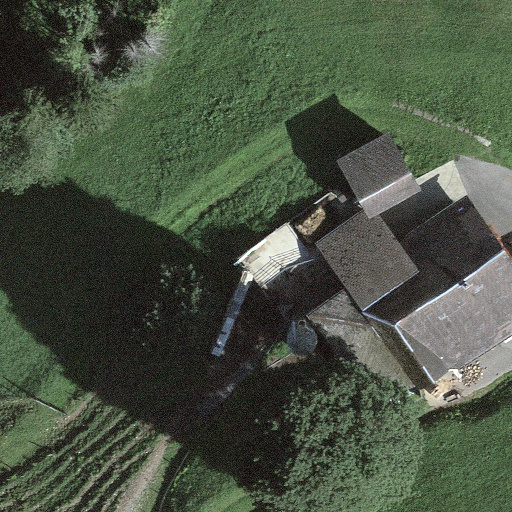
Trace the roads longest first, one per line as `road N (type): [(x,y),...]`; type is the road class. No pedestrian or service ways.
road 1 (track): [(0,456),(25,441),(194,222),(284,144),(350,109),(405,115),(511,183)]
road 2 (track): [(511,349),(226,511)]
